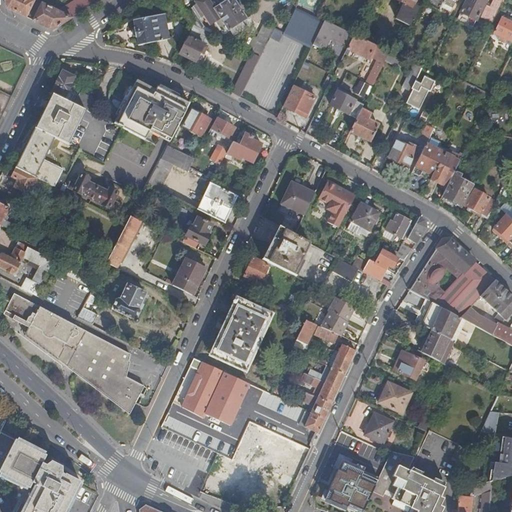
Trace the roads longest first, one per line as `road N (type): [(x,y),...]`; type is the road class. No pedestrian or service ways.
road 1 (residential): [(288,135),(125,477)]
road 2 (residential): [(292,511),(392,297),(443,218)]
road 3 (residential): [(288,135),(157,68),(51,47)]
road 4 (primary): [(125,477),(0,351)]
road 5 (residential): [(443,218),(288,135)]
road 6 (primary): [(0,381),(61,437),(125,477)]
